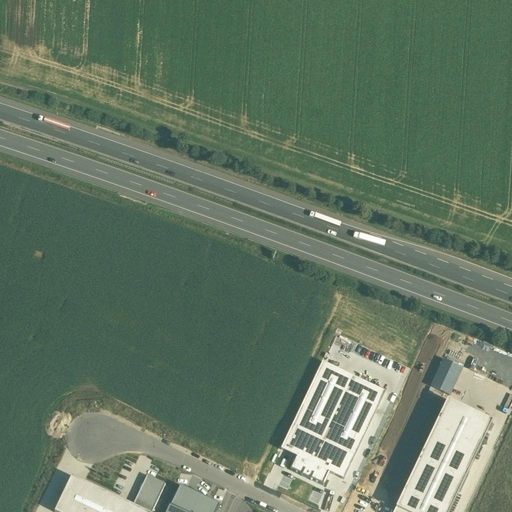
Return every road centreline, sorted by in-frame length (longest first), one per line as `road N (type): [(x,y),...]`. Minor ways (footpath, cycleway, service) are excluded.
road 1 (motorway): [(511,293),(0,112)]
road 2 (motorway): [(0,142),(511,321)]
road 3 (track): [(511,257),(0,82)]
road 4 (unclassified): [(290,511),(155,450),(94,438)]
